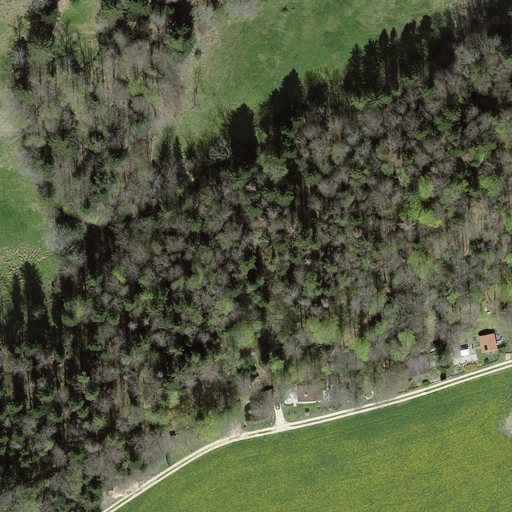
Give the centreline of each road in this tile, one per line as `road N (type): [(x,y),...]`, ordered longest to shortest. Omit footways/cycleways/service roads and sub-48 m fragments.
road 1 (track): [(511,365),(213,447),(109,511)]
road 2 (track): [(125,22),(84,52),(45,64),(52,18),(67,0)]
